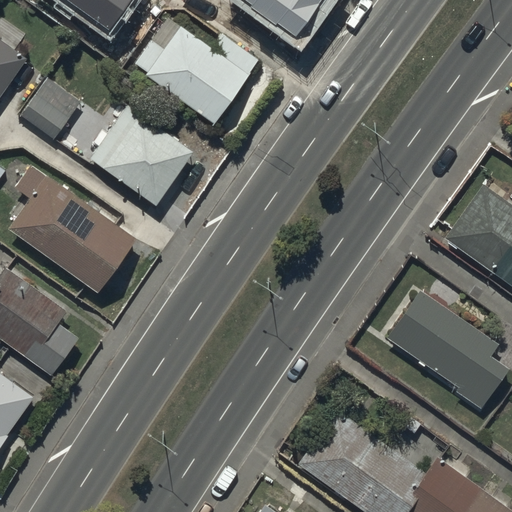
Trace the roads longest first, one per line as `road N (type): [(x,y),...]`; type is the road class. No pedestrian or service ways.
road 1 (primary): [(65,511),(414,0)]
road 2 (primary): [(511,6),(159,511)]
